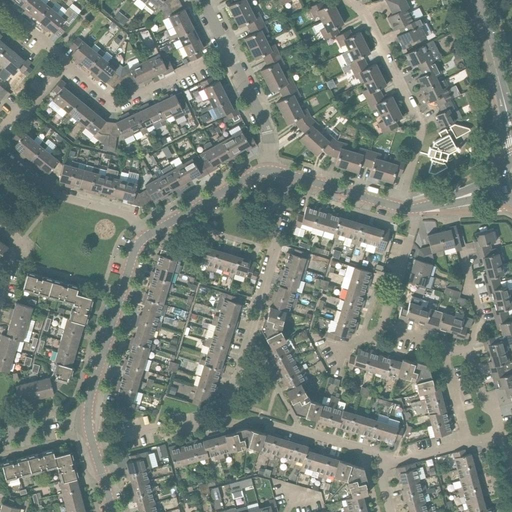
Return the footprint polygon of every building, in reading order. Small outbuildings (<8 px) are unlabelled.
[(23,13),(27,15),(39,0),(25,0),(21,6),(26,10),(23,13)] [(33,16),(37,19),(52,2),(49,0),(39,0),(27,15),(31,18),(33,16)] [(162,11),(167,6),(172,0),(149,0),(146,5),(154,12),(158,8),(162,11)] [(169,10),(181,4),(178,0),(172,0),(167,6),(169,10)] [(234,17),(251,9),(248,3),(252,0),(251,0),(237,0),(238,2),(228,6),(234,17)] [(399,29),(414,21),(408,10),(409,9),(404,0),(384,0),(392,15),(387,18),(394,31),(399,29)] [(40,26),(44,29),(57,13),(51,8),(54,4),(52,2),(37,19),(42,23),(40,26)] [(321,22),(338,13),(333,3),(323,8),(320,2),(308,8),(313,18),(318,16),(321,22)] [(183,9),(181,4),(169,10),(167,6),(162,11),(166,18),(168,17),(173,27),(192,18),(190,14),(187,15),(184,9),(183,9)] [(57,13),(44,29),(47,32),(50,29),(55,33),(57,30),(62,34),(78,15),(69,7),(61,16),(57,13)] [(251,28),(263,22),(258,12),(254,15),(251,9),(234,17),(239,28),(249,23),(251,28)] [(319,30),(324,40),(336,34),(334,29),(343,24),(338,13),(321,22),(324,28),(319,30)] [(178,37),(194,29),(191,23),(194,22),(192,18),(173,27),(176,33),(178,37)] [(414,21),(399,29),(402,35),(397,37),(403,49),(409,46),(410,43),(409,43),(415,40),(417,42),(426,38),(420,26),(424,24),(420,18),(414,21)] [(250,49),(267,41),(264,35),(269,32),(263,22),(251,28),(254,34),(244,38),(250,49)] [(179,40),(183,47),(202,37),(199,33),(196,34),(194,29),(178,37),(179,40)] [(348,51),(365,43),(360,32),(350,37),(347,31),(335,37),(340,48),(345,45),(348,51)] [(191,61),(202,56),(200,50),(203,49),(200,43),(204,41),(202,37),(183,47),(188,56),(189,56),(191,61)] [(74,62),(78,64),(91,48),(83,41),(82,42),(77,38),(69,48),(74,51),(71,55),(77,59),(74,62)] [(267,60),(279,54),(274,44),(270,47),(267,41),(250,49),(255,60),(265,55),(267,60)] [(351,70),(363,64),(360,58),(370,53),(365,43),(348,51),(351,57),(346,59),(351,70)] [(0,54),(0,64),(4,68),(16,54),(7,46),(0,54)] [(420,70),(435,62),(430,51),(425,53),(422,46),(405,55),(412,67),(417,64),(420,70)] [(174,70),(174,69),(169,59),(163,61),(156,47),(146,52),(149,59),(156,74),(162,72),(164,75),(174,70)] [(84,65),(88,68),(103,51),(100,49),(97,53),(91,48),(78,64),(82,67),(84,65)] [(91,75),(94,78),(108,61),(102,57),(105,53),(103,51),(88,68),(93,72),(91,75)] [(151,77),(156,74),(149,59),(146,52),(143,53),(146,60),(139,63),(148,82),(153,80),(151,77)] [(23,73),(28,67),(31,63),(22,56),(21,58),(16,54),(4,68),(13,76),(19,69),(23,73)] [(266,81),(283,73),(280,67),(285,64),(279,54),(267,60),(270,66),(260,70),(266,81)] [(101,78),(106,82),(113,72),(116,69),(108,61),(94,78),(98,81),(101,78)] [(423,91),(438,83),(435,77),(441,73),(435,62),(420,70),(423,76),(418,79),(423,91)] [(137,83),(137,84),(143,81),(144,84),(148,82),(139,63),(129,68),(131,72),(132,72),(137,83)] [(364,83),(381,75),(375,64),(366,69),(363,64),(351,70),(356,80),(361,77),(364,83)] [(28,67),(23,73),(27,76),(32,71),(28,67)] [(106,82),(110,86),(118,76),(113,72),(106,82)] [(131,86),(137,83),(132,72),(131,72),(126,75),(131,86)] [(283,92),(296,86),(291,76),(286,79),(283,73),(266,81),(271,92),(281,87),(283,92)] [(126,88),(131,86),(126,75),(121,77),(126,88)] [(367,102),(379,96),(376,90),(386,85),(381,75),(364,83),(367,89),(362,91),(367,102)] [(118,92),(126,88),(121,77),(120,78),(118,76),(110,86),(118,92)] [(208,98),(227,89),(225,85),(221,86),(219,81),(215,82),(212,77),(201,83),(203,88),(208,98)] [(61,107),(72,94),(67,90),(70,87),(61,80),(53,90),(57,94),(52,100),(61,107)] [(449,100),(453,98),(448,87),(442,90),(438,83),(423,91),(429,102),(435,100),(438,106),(449,100)] [(282,113),(299,105),(296,99),(301,97),(296,86),(283,92),(286,98),(277,102),(282,113)] [(213,108),(228,100),(226,95),(229,93),(227,89),(208,98),(211,105),(206,107),(208,111),(213,108)] [(172,116),(188,108),(181,92),(175,95),(169,98),(168,94),(163,96),(172,116)] [(63,116),(66,118),(83,98),(79,95),(77,98),(72,94),(61,107),(66,112),(63,116)] [(166,119),(172,116),(163,96),(159,98),(161,101),(155,104),(165,125),(168,123),(166,119)] [(380,115),(397,107),(391,96),(382,101),(379,96),(367,102),(372,112),(377,109),(380,115)] [(72,116),(78,121),(89,108),(84,104),(86,101),(83,98),(66,118),(68,120),(72,116)] [(225,115),(228,120),(239,114),(234,104),(231,106),(228,100),(213,108),(218,118),(225,115)] [(440,129),(454,122),(451,115),(455,113),(449,100),(438,106),(441,113),(436,116),(438,120),(436,121),(440,129)] [(162,126),(165,125),(155,104),(150,107),(148,104),(143,106),(153,125),(160,122),(162,126)] [(300,125),(311,117),(307,108),(302,111),(299,105),(282,113),(287,124),(297,119),(300,125)] [(146,128),(153,125),(143,106),(140,108),(141,111),(136,113),(145,134),(148,133),(146,128)] [(378,124),(383,134),(395,128),(392,122),(402,117),(397,107),(380,115),(383,121),(378,124)] [(82,132),(86,128),(99,112),(96,109),(93,112),(89,108),(78,121),(83,126),(80,130),(82,132)] [(100,134),(109,135),(111,123),(105,122),(106,122),(101,117),(103,115),(99,112),(86,128),(94,135),(97,132),(100,134)] [(142,136),(145,134),(136,113),(130,116),(129,113),(124,115),(134,134),(140,131),(142,136)] [(123,139),(134,134),(124,115),(120,117),(122,120),(116,123),(111,123),(109,135),(118,136),(121,135),(123,139)] [(308,148),(321,133),(316,129),(319,125),(311,117),(300,125),(306,131),(299,139),(308,148)] [(438,133),(441,138),(433,143),(432,148),(429,148),(427,155),(432,157),(430,160),(432,161),(429,173),(435,175),(447,168),(445,164),(442,163),(443,160),(446,161),(448,154),(455,150),(458,151),(459,148),(455,147),(452,141),(470,131),(469,129),(454,125),(449,127),(450,129),(447,131),(446,129),(438,133)] [(17,154),(20,156),(34,140),(25,133),(25,134),(20,130),(12,139),(17,143),(14,147),(19,151),(17,154)] [(231,136),(240,151),(246,148),(247,152),(257,146),(251,135),(246,138),(241,130),(231,136)] [(324,147),(330,153),(337,141),(329,134),(325,138),(321,133),(308,148),(316,155),(324,147)] [(235,155),(240,151),(231,136),(225,140),(222,135),(220,137),(233,160),(237,158),(235,155)] [(229,162),(233,160),(220,137),(217,139),(219,143),(213,146),(222,162),(227,159),(229,162)] [(26,157),(31,161),(45,143),(43,141),(40,145),(34,140),(20,156),(24,159),(26,157)] [(335,166),(346,169),(352,151),(345,149),(347,144),(337,141),(330,153),(338,155),(335,166)] [(34,167),(37,170),(50,154),(45,149),(48,145),(45,143),(31,161),(36,164),(34,167)] [(175,154),(170,144),(163,148),(168,157),(175,154)] [(216,165),(222,162),(213,146),(203,152),(207,159),(202,162),(208,174),(218,168),(216,165)] [(361,162),(366,164),(370,151),(360,148),(358,153),(352,151),(346,169),(358,173),(361,162)] [(369,176),(380,179),(386,161),(380,159),(381,154),(370,151),(366,164),(372,166),(369,176)] [(51,171),(60,179),(63,166),(58,162),(59,161),(50,154),(37,170),(41,173),(43,170),(48,174),(51,171)] [(198,179),(208,174),(202,162),(196,165),(192,158),(183,164),(191,179),(196,176),(198,179)] [(395,172),(401,174),(404,162),(394,158),(392,163),(386,161),(380,179),(392,183),(395,172)] [(64,186),(69,187),(76,162),(72,161),(71,166),(63,164),(63,166),(60,179),(59,181),(65,183),(64,186)] [(74,185),(80,187),(85,170),(78,168),(79,163),(76,162),(69,187),(73,189),(74,185)] [(186,182),(191,179),(183,164),(176,167),(174,163),(171,165),(184,188),(188,186),(186,182)] [(95,191),(101,192),(105,175),(99,173),(100,169),(100,168),(101,165),(98,164),(97,168),(90,193),(94,194),(95,191)] [(179,190),(184,188),(171,165),(168,166),(170,171),(164,174),(173,190),(178,187),(179,190)] [(85,192),(90,193),(97,168),(93,167),(92,172),(85,170),(80,187),(86,188),(85,192)] [(106,197),(111,199),(117,173),(114,172),(113,177),(105,175),(101,192),(107,194),(106,197)] [(116,196),(122,198),(126,181),(119,179),(121,174),(117,173),(111,199),(115,200),(116,196)] [(167,193),(173,190),(164,174),(157,178),(155,174),(151,176),(154,180),(165,199),(169,196),(167,193)] [(161,201),(165,199),(154,180),(144,185),(147,189),(139,194),(140,207),(153,200),(153,201),(159,198),(161,201)] [(127,203),(140,207),(139,194),(135,192),(137,184),(126,181),(122,198),(128,200),(127,203)] [(302,224),(312,227),(318,208),(313,207),(312,209),(306,207),(303,217),(298,215),(295,226),(300,228),(302,224)] [(312,227),(324,231),(329,214),(323,213),(324,210),(318,208),(312,227)] [(324,231),(334,234),(340,215),(335,213),(334,216),(329,214),(324,231)] [(339,235),(345,237),(350,221),(345,219),(346,217),(340,215),(334,234),(333,238),(337,239),(339,235)] [(350,243),(355,245),(362,222),(356,220),(356,222),(350,221),(345,237),(352,239),(350,243)] [(361,242),(367,244),(372,227),(367,226),(367,223),(362,222),(355,245),(359,246),(361,242)] [(382,253),(386,241),(389,230),(378,226),(377,229),(372,227),(367,244),(378,247),(377,251),(382,253)] [(454,242),(459,241),(455,226),(449,228),(450,230),(439,233),(443,250),(455,247),(454,242)] [(477,253),(491,249),(490,244),(495,242),(492,231),(476,235),(478,241),(476,242),(478,248),(476,248),(477,253)] [(432,253),(443,250),(439,233),(427,236),(430,247),(419,250),(430,261),(434,260),(432,253)] [(206,270),(211,271),(218,248),(212,247),(212,249),(206,247),(201,264),(207,266),(206,270)] [(216,269),(223,271),(228,254),(222,252),(223,250),(218,248),(211,271),(215,272),(216,269)] [(286,264),(302,269),(307,253),(295,249),(294,255),(287,252),(285,258),(287,259),(286,264)] [(485,269),(501,264),(499,253),(493,255),(491,249),(477,253),(479,258),(480,257),(482,263),(484,263),(485,269)] [(431,264),(429,264),(430,261),(419,250),(416,260),(415,259),(412,271),(428,276),(431,264)] [(157,266),(173,271),(176,261),(182,262),(184,257),(171,253),(169,259),(158,255),(156,261),(158,262),(157,266)] [(232,279),(234,273),(240,255),(234,253),(233,256),(228,254),(223,271),(229,273),(228,278),(232,279)] [(245,257),(240,255),(234,273),(250,278),(254,267),(249,265),(250,261),(244,259),(245,257)] [(282,276),(299,281),(302,269),(286,264),(282,276)] [(486,286),(500,282),(499,277),(504,275),(501,264),(485,269),(487,274),(485,275),(486,279),(484,280),(486,286)] [(151,276),(170,282),(173,271),(157,266),(155,273),(152,272),(151,276)] [(350,278),(369,283),(371,279),(368,278),(370,272),(353,267),(350,278)] [(168,291),(171,292),(177,272),(173,271),(168,291)] [(428,276),(412,271),(408,282),(424,287),(428,276)] [(61,301),(73,304),(76,305),(75,308),(74,309),(73,309),(70,319),(84,323),(83,324),(86,325),(86,323),(89,314),(88,314),(89,311),(89,309),(90,309),(93,299),(76,294),(78,287),(68,284),(67,285),(65,284),(63,283),(53,280),(42,277),(40,277),(37,276),(38,276),(27,273),(22,290),(35,293),(48,297),(61,301)] [(150,289),(166,294),(170,282),(151,276),(149,283),(152,283),(150,289)] [(279,286),(295,291),(299,281),(282,276),(279,286)] [(347,289),(363,294),(365,289),(367,290),(369,283),(350,278),(347,289)] [(494,302),(510,297),(507,287),(502,288),(500,282),(486,286),(488,292),(489,292),(490,296),(492,296),(494,302)] [(276,297),(296,304),(298,299),(293,298),(295,291),(279,286),(276,297)] [(444,293),(459,298),(460,292),(446,287),(444,293)] [(144,298),(163,304),(166,294),(150,289),(148,294),(146,294),(144,298)] [(344,300),(363,305),(364,301),(361,300),(363,294),(347,289),(344,300)] [(220,309),(237,315),(238,310),(241,311),(242,305),(236,303),(237,297),(226,294),(224,299),(220,309)] [(272,308),(286,313),(289,314),(291,307),(295,308),(296,304),(276,297),(272,308)] [(495,320),(509,316),(508,309),(511,308),(511,303),(510,297),(494,302),(495,307),(493,308),(495,312),(493,313),(495,320)] [(143,310),(160,315),(161,309),(166,310),(167,306),(163,304),(144,298),(142,304),(145,305),(143,310)] [(340,311),(357,316),(358,311),(361,312),(363,305),(344,300),(340,311)] [(410,320),(416,322),(420,306),(409,302),(408,307),(402,305),(398,320),(404,322),(405,320),(409,322),(410,320)] [(10,313),(30,319),(33,308),(16,303),(14,309),(11,308),(10,313)] [(425,328),(431,330),(435,316),(429,314),(431,309),(420,306),(416,322),(421,323),(421,325),(425,327),(425,328)] [(286,340),(280,330),(286,313),(272,308),(270,307),(266,318),(264,317),(260,329),(271,348),(286,340)] [(213,320),(236,327),(237,322),(235,321),(237,315),(220,309),(218,316),(214,315),(213,320)] [(137,320),(160,327),(162,323),(158,322),(160,315),(143,310),(141,316),(139,315),(137,320)] [(337,322),(356,328),(357,322),(355,322),(357,316),(340,311),(337,322)] [(443,330),(448,331),(453,316),(442,312),(440,317),(435,316),(431,330),(437,332),(438,330),(442,332),(443,330)] [(9,325),(26,330),(30,319),(10,313),(8,319),(11,319),(9,325)] [(453,316),(448,331),(454,333),(453,335),(458,336),(457,338),(464,340),(468,326),(462,324),(464,319),(453,316)] [(503,335),(511,332),(511,320),(511,321),(509,316),(495,320),(496,325),(498,325),(499,329),(501,329),(503,335)] [(80,334),(83,324),(84,323),(70,319),(67,318),(63,329),(80,334)] [(136,332),(153,337),(155,331),(159,332),(160,327),(137,320),(136,326),(138,327),(136,332)] [(214,331),(230,336),(231,332),(234,333),(236,327),(213,320),(211,325),(215,326),(214,331)] [(341,336),(350,338),(351,333),(354,333),(356,328),(337,322),(333,333),(329,332),(328,338),(339,341),(341,336)] [(12,338),(18,340),(23,342),(26,330),(9,325),(8,331),(5,330),(4,335),(12,337),(12,338)] [(60,341),(77,345),(80,334),(63,329),(60,341)] [(206,341),(229,348),(231,343),(228,343),(230,336),(214,331),(212,338),(207,337),(206,341)] [(131,342),(150,349),(153,350),(155,345),(151,344),(153,337),(136,332),(135,337),(132,337),(131,342)] [(0,340),(0,345),(16,350),(18,340),(12,338),(12,337),(4,335),(2,334),(0,340)] [(491,357),(507,352),(504,341),(498,342),(497,336),(483,340),(485,347),(486,346),(487,351),(489,350),(491,357)] [(269,356),(272,361),(294,350),(291,346),(288,348),(285,342),(286,341),(286,340),(271,348),(269,350),(272,355),(269,356)] [(57,351),(74,356),(77,345),(60,341),(57,351)] [(207,354),(223,359),(225,353),(227,354),(229,348),(206,341),(204,346),(209,348),(207,354)] [(130,354),(146,359),(150,349),(131,342),(129,347),(131,348),(130,354)] [(0,357),(12,361),(16,350),(0,345),(0,357)] [(280,371),(295,362),(292,356),(296,353),(298,352),(297,348),(294,350),(272,361),(275,366),(277,366),(280,371)] [(353,366),(364,369),(370,350),(365,349),(364,351),(358,349),(355,358),(350,357),(346,368),(352,370),(353,366)] [(364,369),(375,372),(380,356),(375,354),(376,352),(370,350),(364,369)] [(54,362),(71,367),(74,356),(57,351),(54,362)] [(492,374),(506,370),(504,364),(510,362),(507,352),(491,357),(492,362),(490,362),(491,367),(490,367),(492,374)] [(124,363),(143,369),(146,359),(130,354),(128,359),(126,358),(124,363)] [(203,365),(222,371),(224,365),(221,364),(223,359),(207,354),(205,360),(201,359),(199,364),(203,365)] [(375,372),(386,376),(392,357),(387,355),(386,358),(380,356),(375,372)] [(0,370),(9,373),(12,361),(0,357),(0,370)] [(390,377),(397,378),(402,362),(397,361),(397,358),(392,357),(386,376),(385,380),(389,381),(390,377)] [(435,389),(432,378),(428,365),(414,360),(413,363),(402,359),(402,362),(397,378),(398,376),(410,379),(409,380),(414,381),(415,383),(418,394),(435,389)] [(55,373),(68,378),(70,378),(74,367),(71,367),(54,362),(54,364),(57,365),(55,373)] [(280,377),(283,382),(305,370),(302,366),(298,368),(295,362),(280,371),(282,376),(280,377)] [(123,376),(140,381),(143,369),(124,363),(122,369),(125,370),(123,376)] [(200,376),(216,381),(218,375),(220,376),(222,371),(203,365),(200,376)] [(290,390),(301,385),(306,382),(303,376),(306,374),(305,370),(283,382),(285,387),(288,386),(290,390)] [(505,388),(511,385),(511,374),(507,375),(506,370),(492,374),(493,380),(495,379),(496,384),(498,383),(500,389),(505,388)] [(38,381),(43,397),(54,395),(54,394),(63,381),(67,383),(68,378),(55,373),(54,374),(53,373),(50,378),(49,378),(38,381)] [(117,386),(136,392),(140,381),(123,376),(121,381),(119,380),(117,386)] [(197,386),(215,392),(217,387),(215,386),(216,381),(200,376),(197,386)] [(31,400),(43,397),(38,381),(27,383),(31,400)] [(20,403),(31,400),(27,383),(16,386),(20,403)] [(316,421),(321,404),(310,401),(309,398),(305,392),(301,385),(290,390),(286,392),(291,403),(289,404),(295,414),(316,421)] [(119,404),(131,408),(136,392),(117,386),(115,391),(118,392),(116,398),(121,399),(119,404)] [(193,398),(194,398),(192,403),(203,407),(205,401),(210,403),(211,397),(214,398),(215,392),(197,386),(193,398)] [(421,405),(445,399),(443,393),(441,394),(439,388),(435,389),(418,394),(419,395),(423,394),(424,400),(420,401),(421,405)] [(429,415),(445,410),(444,405),(446,404),(445,399),(421,405),(422,410),(427,408),(429,415)] [(321,425),(327,426),(334,401),(330,400),(328,406),(322,404),(321,404),(316,421),(322,422),(321,425)] [(333,425),(338,427),(343,410),(336,408),(338,402),(334,401),(327,426),(332,428),(333,425)] [(343,431),(349,433),(354,414),(343,410),(338,427),(344,428),(343,431)] [(432,426),(451,421),(449,415),(447,416),(445,410),(429,415),(432,426)] [(355,432),(360,433),(365,417),(354,414),(349,433),(354,434),(355,432)] [(365,437),(370,439),(376,420),(365,417),(360,433),(365,435),(365,437)] [(376,438),(382,440),(387,424),(376,420),(370,439),(376,441),(376,438)] [(435,437),(451,433),(449,427),(452,426),(451,421),(432,426),(435,437)] [(387,424),(382,440),(387,442),(387,444),(392,446),(394,439),(400,441),(403,429),(387,424)] [(247,446),(259,450),(264,434),(244,428),(235,430),(236,433),(225,436),(230,452),(246,447),(247,446)] [(264,456),(268,457),(275,434),(270,433),(269,435),(264,434),(259,450),(260,450),(260,451),(265,452),(264,456)] [(274,455),(281,457),(286,440),(280,439),(281,436),(275,434),(268,457),(273,459),(274,455)] [(223,454),(230,452),(225,436),(219,437),(219,435),(214,436),(220,459),(224,458),(223,454)] [(215,460),(220,459),(214,436),(208,438),(208,440),(203,441),(208,458),(208,457),(214,456),(215,460)] [(286,463),(290,464),(297,441),(292,439),(291,442),(286,440),(281,457),(287,459),(286,463)] [(197,461),(208,458),(203,441),(197,443),(197,441),(192,442),(197,461)] [(296,462),(302,464),(307,447),(302,445),(303,443),(297,441),(290,464),(295,465),(296,462)] [(186,464),(197,461),(192,442),(186,444),(186,446),(181,447),(186,464)] [(174,467),(186,464),(181,447),(175,449),(175,446),(169,448),(174,467)] [(306,468),(313,471),(318,454),(312,452),(313,450),(308,448),(308,447),(307,447),(302,464),(300,471),(305,472),(306,468)] [(44,470),(57,467),(54,457),(55,456),(53,450),(42,453),(40,454),(44,470)] [(457,469),(476,465),(474,459),(472,460),(470,454),(466,455),(464,450),(453,453),(457,469)] [(74,462),(71,452),(55,456),(54,457),(57,467),(57,470),(74,465),(74,463),(74,462)] [(318,477),(322,478),(329,455),(324,453),(323,456),(318,454),(313,471),(319,473),(318,477)] [(32,474),(44,470),(40,454),(37,454),(27,457),(32,474)] [(127,475),(145,470),(141,454),(129,457),(131,462),(126,464),(128,469),(125,470),(127,475)] [(334,477),(339,460),(334,459),(335,456),(329,455),(322,478),(326,479),(328,475),(334,477)] [(19,477),(32,474),(27,457),(17,459),(17,460),(15,461),(19,477)] [(368,482),(367,481),(364,468),(339,460),(334,477),(346,480),(348,487),(349,487),(352,498),(362,495),(368,494),(365,483),(368,482)] [(6,481),(19,477),(15,461),(12,461),(1,463),(6,481)] [(402,485),(419,480),(414,463),(395,468),(398,480),(401,479),(402,485)] [(59,483),(76,479),(78,478),(76,467),(75,467),(74,465),(57,470),(61,482),(59,482),(59,483)] [(459,481),(476,477),(475,471),(477,470),(476,465),(457,469),(452,471),(454,476),(458,474),(459,481)] [(132,486),(149,481),(147,475),(155,472),(154,468),(145,470),(127,475),(128,481),(131,480),(132,486)] [(459,494),(482,487),(480,482),(478,482),(476,477),(459,481),(461,488),(457,489),(459,494)] [(62,494),(79,489),(76,479),(59,483),(62,494)] [(403,496),(426,490),(425,485),(421,487),(419,480),(402,485),(404,490),(401,491),(403,496)] [(133,497),(156,490),(160,489),(159,486),(151,488),(149,481),(132,486),(134,491),(131,492),(133,497)] [(218,487),(213,489),(216,500),(221,499),(218,487)] [(466,503),(482,499),(481,493),(483,493),(482,487),(459,494),(460,498),(464,497),(466,503)] [(65,505),(82,500),(79,489),(62,494),(65,505)] [(138,508),(155,503),(153,497),(157,495),(156,490),(133,497),(134,503),(137,502),(138,508)] [(408,507),(425,502),(423,495),(428,494),(426,490),(403,496),(404,502),(407,501),(408,507)] [(344,511),(368,505),(366,500),(364,501),(362,495),(352,498),(345,499),(347,507),(343,508),(344,511)] [(0,511),(18,511),(19,509),(12,506),(14,500),(10,499),(8,505),(3,504),(1,510),(0,509),(0,511)] [(479,511),(493,509),(492,508),(488,509),(486,504),(484,505),(482,499),(466,503),(467,510),(463,511),(479,511)] [(66,511),(84,511),(85,511),(82,500),(65,505),(66,511)] [(258,508),(259,511),(275,511),(278,511),(276,507),(275,500),(269,501),(270,505),(258,508)] [(409,511),(431,511),(432,511),(431,507),(427,509),(425,502),(408,507),(409,511)] [(161,511),(161,509),(157,510),(155,503),(138,508),(139,511),(161,511)]
